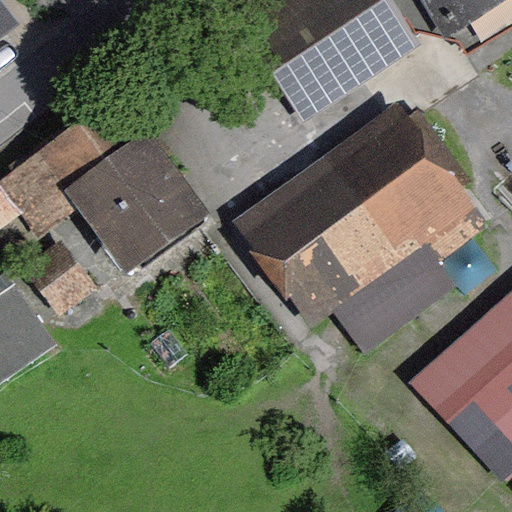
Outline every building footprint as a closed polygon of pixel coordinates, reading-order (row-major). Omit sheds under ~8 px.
[(389,0),(284,0),(238,31),(303,126),(421,47),(410,31),(389,0)] [(511,0),(389,0),(410,31),(459,41),(466,53),(511,26),(511,0)] [(399,101),(231,227),(323,348),(337,337),(352,357),(444,288),(429,268),(491,222),(399,101)] [(79,209),(122,268),(209,205),(149,123),(102,157),(77,123),(0,179),(0,232),(21,217),(37,240),(79,209)] [(20,271),(57,321),(98,292),(61,241),(20,271)] [(8,286),(0,292),(0,384),(52,345),(8,286)] [(511,467),(511,296),(404,378),(486,487),(511,467)]
